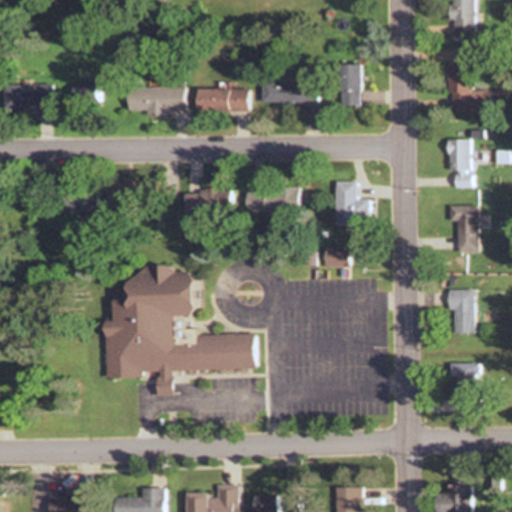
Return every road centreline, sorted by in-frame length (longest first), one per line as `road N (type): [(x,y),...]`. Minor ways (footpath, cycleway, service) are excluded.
road 1 (residential): [(0,452),(511,439)]
road 2 (residential): [(407,511),(401,0)]
road 3 (residential): [(0,151),(403,148)]
